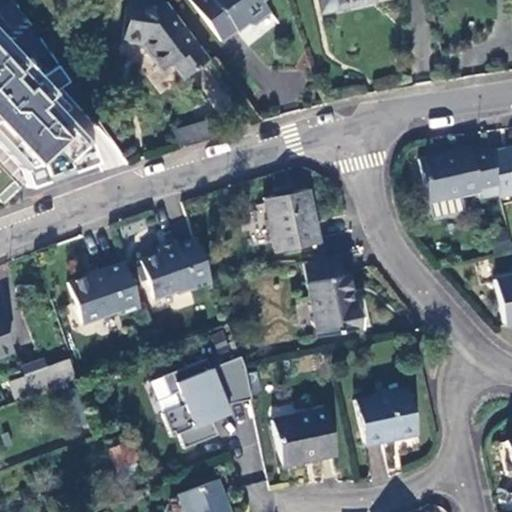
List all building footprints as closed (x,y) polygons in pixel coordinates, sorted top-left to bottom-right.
[(207,60),(165,6),(132,0),(128,0),(122,41),(142,43),(162,71),(172,64),(183,79),(207,60)] [(262,0),(191,0),(191,1),(221,41),(237,31),(235,28),(241,25),(251,25),(269,11),(262,1),(262,0)] [(382,0),(318,0),(321,13),(341,9),(340,5),(366,0),(368,3),(382,0)] [(0,150),(33,185),(102,161),(0,47),(0,150)] [(174,133),(179,150),(215,138),(209,121),(174,133)] [(479,198),(498,194),(489,154),(488,148),(469,152),(468,149),(418,160),(428,203),(460,195),(477,192),(479,198)] [(511,148),(489,154),(498,194),(499,197),(511,193),(511,148)] [(317,245),(306,191),(264,199),(275,253),(317,245)] [(464,213),(460,195),(428,203),(432,220),(464,213)] [(193,291),(213,284),(212,282),(196,240),(160,253),(161,254),(141,263),(154,299),(172,293),(176,295),(192,289),(193,291)] [(305,263),(309,283),(344,276),(340,256),(305,263)] [(119,316),(141,309),(124,264),(104,272),(105,273),(88,278),(88,276),(68,284),(81,324),(117,311),(119,316)] [(309,283),(307,283),(318,337),(361,328),(356,305),(352,307),(345,276),(344,276),(309,283)] [(511,325),(511,276),(493,281),(503,327),(511,325)] [(0,354),(11,350),(0,322),(0,354)] [(230,333),(218,335),(221,353),(233,351),(230,333)] [(251,399),(243,360),(211,367),(209,356),(168,365),(173,387),(182,385),(185,397),(162,402),(167,426),(174,424),(177,440),(212,433),(209,417),(227,414),(225,404),(251,399)] [(42,360),(23,367),(33,393),(74,378),(67,360),(45,367),(42,360)] [(30,394),(33,393),(23,367),(21,368),(24,376),(30,394)] [(94,408),(117,400),(105,369),(82,377),(94,408)] [(16,400),(30,394),(24,376),(9,381),(16,400)] [(406,389),(354,401),(364,446),(382,443),(382,440),(415,432),(406,389)] [(101,427),(124,419),(117,400),(94,408),(101,427)] [(324,410),(272,421),(282,467),(334,455),(324,410)] [(149,430),(131,436),(132,439),(139,460),(142,468),(161,459),(149,430)] [(105,441),(108,448),(125,442),(121,434),(105,441)] [(135,462),(139,460),(132,439),(125,442),(108,448),(117,471),(136,464),(135,462)] [(140,473),(136,464),(117,471),(121,481),(140,473)] [(229,511),(217,480),(178,494),(184,511),(229,511)]
